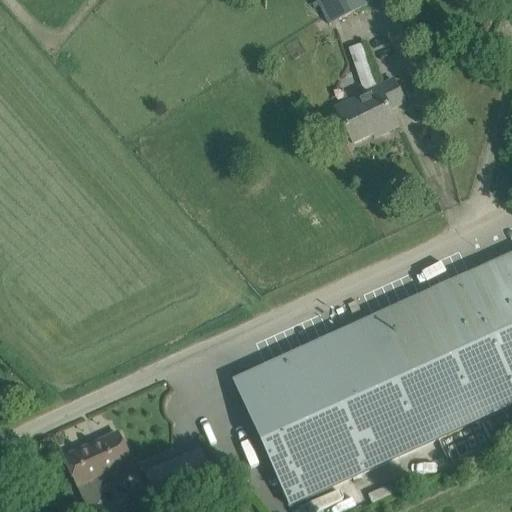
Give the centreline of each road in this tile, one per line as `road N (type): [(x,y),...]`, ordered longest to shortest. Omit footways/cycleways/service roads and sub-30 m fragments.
road 1 (unclassified): [(0,449),(469,226)]
road 2 (unclassified): [(469,226),(511,95)]
